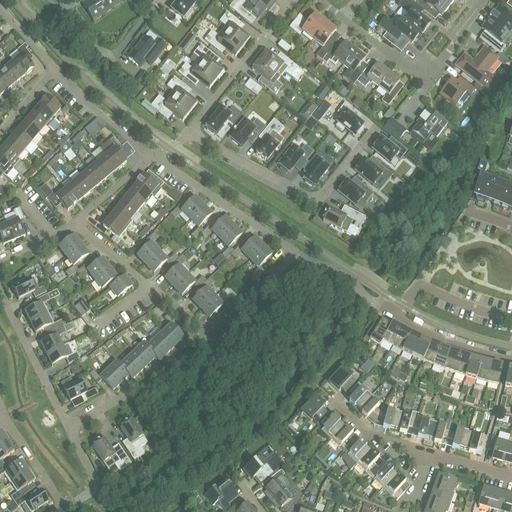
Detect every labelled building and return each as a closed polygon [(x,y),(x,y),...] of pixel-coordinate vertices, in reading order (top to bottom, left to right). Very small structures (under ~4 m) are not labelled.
[(122,3),(119,0),(87,0),(89,1),(84,5),(83,5),(94,22),(122,3)] [(171,10),(171,11),(182,19),(183,20),(183,19),(184,18),(186,20),(193,11),(191,9),(196,2),(197,2),(196,1),(194,0),(178,0),(175,4),(175,5),(171,10)] [(265,13),(266,11),(253,1),(249,6),(241,0),(235,0),(229,8),(244,20),(249,14),(258,22),(258,21),(260,22),(266,14),(265,13)] [(253,0),(253,1),(266,11),(267,10),(269,11),(275,4),(273,2),(274,1),(272,0),(253,0)] [(424,12),(414,4),(409,0),(403,0),(398,6),(410,16),(405,22),(420,35),(422,36),(430,25),(420,16),(423,12),(424,12)] [(428,0),(417,0),(414,4),(424,12),(426,13),(430,8),(441,18),(450,7),(440,0),(431,0),(430,1),(428,0)] [(501,44),(511,30),(511,20),(497,9),(493,14),(492,13),(489,17),(490,18),(481,29),(485,33),(481,38),(480,38),(500,54),(505,47),(501,44)] [(236,28),(240,24),(227,13),(219,22),(225,27),(221,32),(242,49),(250,39),(236,28)] [(295,31),(304,19),(300,15),(290,28),(295,31)] [(312,40),(326,23),(315,15),(302,32),(312,40)] [(386,18),(379,27),(397,42),(401,37),(412,45),(420,35),(405,22),(403,21),(398,27),(386,18)] [(322,61),(326,56),(332,49),(334,47),(328,42),(336,31),(326,23),(312,40),(322,48),(316,56),(317,58),(316,59),(320,63),(322,61)] [(195,27),(191,32),(196,35),(200,31),(195,27)] [(235,58),(242,49),(221,32),(217,36),(212,32),(204,41),(211,46),(215,41),(235,58)] [(185,39),(190,43),(195,38),(189,34),(185,39)] [(156,47),(153,45),(144,38),(140,43),(137,41),(130,50),(133,52),(127,59),(140,69),(145,62),(150,66),(150,67),(151,66),(156,59),(166,47),(160,42),(156,47)] [(279,42),(275,46),(284,53),(288,49),(279,42)] [(338,54),(332,49),(326,56),(322,61),(320,63),(320,65),(321,66),(324,63),(326,65),(329,61),(334,65),(336,61),(343,67),(356,52),(346,44),(338,54)] [(21,54),(25,50),(28,48),(25,45),(18,50),(21,54)] [(206,57),(210,53),(201,46),(193,55),(199,59),(195,64),(216,81),(224,72),(206,57)] [(487,73),(498,59),(485,49),(473,63),(464,56),(456,66),(490,94),(499,83),(487,73)] [(17,51),(9,57),(13,63),(25,77),(34,70),(28,63),(22,56),(21,56),(17,51)] [(267,51),(259,61),(280,77),(284,73),(290,77),(297,68),(291,63),(287,67),(267,51)] [(356,52),(343,67),(348,71),(343,78),(353,86),(357,82),(363,75),(357,71),(366,60),(364,58),(366,56),(359,51),(358,53),(356,52)] [(164,77),(173,66),(166,61),(158,71),(164,77)] [(277,82),(280,77),(259,61),(252,70),(272,86),(269,91),(275,96),(282,87),(277,82)] [(13,63),(5,70),(16,84),(25,77),(13,63)] [(209,90),(216,81),(195,64),(191,69),(185,64),(178,73),(185,79),(188,74),(209,90)] [(371,85),(372,83),(378,88),(389,73),(378,65),(371,74),(366,70),(363,75),(357,82),(363,87),(365,89),(369,84),(371,85)] [(5,70),(0,73),(0,80),(8,90),(16,84),(5,70)] [(142,73),(134,81),(141,87),(148,78),(142,73)] [(400,82),(389,73),(378,88),(387,95),(381,101),(388,107),(397,95),(393,92),(400,82)] [(197,104),(188,96),(177,88),(180,83),(174,78),(167,87),(172,91),(168,96),(190,113),(197,104)] [(0,97),(8,90),(0,80),(0,97)] [(440,95),(457,109),(461,109),(463,106),(462,103),(460,101),(467,92),(471,96),(475,91),(461,80),(457,84),(452,80),(440,95)] [(256,85),(251,92),(256,97),(262,90),(256,85)] [(320,90),(327,96),(331,92),(323,85),(320,90)] [(150,107),(157,112),(162,106),(182,123),(190,113),(168,96),(165,101),(159,96),(150,107)] [(47,98),(39,107),(55,120),(53,118),(60,110),(47,98)] [(312,117),(319,123),(331,107),(324,102),(312,117)] [(354,111),(345,104),(337,113),(342,117),(337,123),(338,124),(335,127),(342,132),(344,129),(354,137),(357,134),(359,135),(364,129),(362,127),(363,126),(350,116),(354,111)] [(48,128),(55,120),(39,107),(32,115),(48,128)] [(208,129),(207,131),(213,136),(214,134),(216,136),(227,122),(233,127),(242,116),(232,107),(228,112),(222,107),(206,127),(208,129)] [(387,119),(392,113),(387,109),(383,116),(387,119)] [(311,116),(304,110),(299,116),(307,122),(311,116)] [(430,110),(426,116),(424,115),(420,120),(422,121),(413,131),(425,141),(430,134),(436,139),(448,124),(437,116),(430,110)] [(32,115),(25,123),(39,135),(46,127),(48,129),(48,128),(32,115)] [(409,133),(391,119),(391,118),(388,121),(383,127),(397,139),(404,130),(409,134),(409,133)] [(253,133),(258,137),(265,128),(256,120),(252,125),(246,120),(235,133),(234,132),(233,134),(234,135),(229,140),(241,149),(247,141),(253,133)] [(272,132),(263,143),(256,152),(257,153),(256,154),(265,161),(266,160),(267,161),(279,147),(279,146),(284,141),(277,135),(283,128),(273,120),(267,128),(272,132)] [(32,143),(39,135),(25,123),(18,131),(32,143)] [(100,132),(92,123),(85,130),(93,139),(100,132)] [(18,131),(11,139),(25,151),(32,143),(18,131)] [(105,154),(104,154),(118,170),(126,163),(117,152),(122,148),(113,138),(109,142),(114,149),(106,156),(105,154)] [(4,147),(18,159),(25,151),(11,139),(4,147)] [(394,149),(387,144),(381,139),(380,141),(378,139),(373,146),(375,147),(372,150),(390,164),(394,158),(399,162),(407,152),(398,144),(394,149)] [(294,145),(278,166),(281,168),(280,170),(286,175),(287,173),(289,174),(301,159),(306,162),(313,153),(305,146),(301,151),(294,145)] [(18,159),(4,147),(0,151),(0,158),(11,167),(18,159)] [(416,167),(420,162),(409,153),(405,159),(416,167)] [(104,154),(96,161),(109,177),(118,170),(104,154)] [(311,186),(314,188),(319,181),(323,176),(329,169),(319,161),(321,158),(317,154),(309,163),(314,167),(308,174),(304,180),(306,182),(305,183),(310,187),(311,186)] [(0,158),(0,172),(3,176),(11,167),(0,158)] [(89,170),(101,184),(109,177),(96,161),(96,162),(97,163),(89,170)] [(358,168),(355,172),(373,186),(381,175),(384,177),(388,173),(378,165),(375,170),(364,161),(363,162),(361,161),(356,167),(358,168)] [(511,187),(502,183),(493,181),(486,178),(488,173),(490,167),(484,166),(480,180),(482,181),(477,199),(478,200),(487,202),(494,204),(503,208),(511,211),(511,187)] [(9,169),(3,177),(9,182),(15,174),(9,169)] [(89,170),(81,177),(93,191),(101,184),(89,170)] [(137,185),(153,198),(154,199),(161,190),(160,189),(144,176),(137,185)] [(323,176),(319,181),(323,185),(327,179),(323,176)] [(93,191),(81,177),(73,184),(84,198),(93,191)] [(340,190),(338,193),(355,207),(360,201),(365,205),(373,194),(364,187),(359,192),(347,182),(346,183),(344,182),(339,188),(340,190)] [(63,188),(63,189),(76,205),(84,198),(73,184),(65,190),(63,188)] [(163,184),(160,189),(161,190),(168,195),(172,191),(163,184)] [(47,199),(53,194),(45,185),(39,190),(47,199)] [(130,193),(146,206),(153,198),(137,185),(130,193)] [(67,212),(76,205),(63,189),(54,196),(67,212)] [(123,202),(137,213),(144,205),(146,206),(130,193),(123,202)] [(182,212),(190,221),(203,208),(195,199),(183,211),(179,207),(170,215),(175,220),(182,212)] [(123,202),(116,210),(132,223),(133,222),(131,221),(137,213),(123,202)] [(211,216),(203,208),(190,221),(198,229),(191,236),(195,241),(200,236),(204,232),(200,228),(211,216)] [(4,217),(7,225),(14,242),(25,237),(19,223),(24,220),(19,209),(13,211),(14,213),(4,217)] [(352,220),(340,214),(330,209),(329,211),(327,210),(322,219),(324,220),(323,222),(340,231),(340,230),(346,234),(350,227),(359,231),(365,218),(355,213),(352,220)] [(116,210),(110,218),(126,231),(132,223),(116,210)] [(120,249),(120,248),(124,244),(120,241),(119,240),(126,231),(110,218),(102,227),(117,238),(113,243),(120,249)] [(200,236),(204,240),(212,233),(220,241),(233,228),(225,219),(213,231),(209,227),(204,232),(200,236)] [(0,239),(3,246),(14,242),(7,225),(0,227),(0,239)] [(241,236),(233,228),(220,241),(228,249),(221,256),(225,261),(230,256),(234,252),(230,248),(241,236)] [(145,266),(159,254),(151,245),(158,238),(154,233),(145,242),(149,246),(137,258),(145,266)] [(66,258),(81,247),(74,238),(59,248),(66,258)] [(230,256),(234,260),(242,253),(250,261),(263,248),(255,240),(243,251),(239,247),(234,252),(230,256)] [(68,279),(76,273),(78,271),(75,266),(88,257),(81,247),(66,258),(73,267),(65,274),(68,279)] [(271,256),(263,248),(250,261),(258,269),(251,277),(255,281),(264,272),(260,268),(271,256)] [(159,254),(145,266),(154,275),(165,263),(170,268),(173,265),(173,264),(178,259),(174,255),(167,262),(159,254)] [(173,264),(173,265),(177,269),(165,280),(173,289),(187,276),(179,268),(186,260),(182,256),(178,259),(173,264)] [(86,266),(78,271),(76,273),(79,278),(88,272),(95,281),(109,270),(102,261),(89,270),(86,266)] [(56,275),(48,265),(44,269),(51,279),(56,275)] [(116,280),(109,270),(95,281),(102,291),(116,280)] [(187,276),(173,289),(181,297),(193,286),(197,290),(201,287),(206,282),(202,277),(195,284),(187,276)] [(201,287),(205,291),(193,302),(201,311),(214,298),(206,290),(214,283),(210,278),(206,282),(201,287)] [(132,288),(125,279),(110,289),(117,299),(132,288)] [(43,287),(39,290),(34,292),(29,281),(21,285),(19,281),(10,285),(13,289),(19,301),(20,301),(19,300),(32,294),(35,299),(46,293),(43,287)] [(30,324),(49,315),(43,305),(50,301),(47,295),(36,301),(39,306),(25,313),(25,312),(24,313),(30,324)] [(214,298),(201,311),(209,320),(221,308),(225,313),(234,304),(230,300),(222,307),(214,298)] [(83,301),(79,305),(86,315),(91,311),(83,301)] [(86,315),(79,305),(74,308),(81,318),(86,315)] [(52,333),(66,326),(63,320),(54,325),(49,315),(30,324),(36,335),(36,334),(49,328),(52,333)] [(171,327),(163,334),(175,347),(183,339),(172,328),(177,324),(168,315),(164,319),(171,327)] [(381,322),(377,320),(363,340),(368,343),(369,340),(379,346),(392,325),(386,321),(385,323),(382,320),(381,322)] [(392,325),(379,346),(380,347),(383,342),(392,347),(401,330),(392,325)] [(46,356),(68,345),(62,348),(57,338),(66,333),(64,327),(66,326),(52,333),(55,339),(42,345),(41,345),(46,356)] [(402,352),(411,335),(401,330),(392,347),(402,352)] [(155,342),(167,354),(175,347),(163,334),(155,342)] [(411,335),(402,352),(412,357),(421,340),(411,335)] [(430,344),(421,340),(412,357),(423,362),(430,344)] [(143,345),(159,362),(167,354),(155,342),(147,349),(144,345),(143,345)] [(430,344),(423,362),(433,366),(440,349),(430,344)] [(80,360),(77,354),(73,355),(68,345),(46,356),(52,367),(52,366),(66,360),(68,365),(80,360)] [(159,362),(143,345),(136,353),(148,366),(156,358),(159,362)] [(363,351),(358,347),(354,352),(359,356),(363,351)] [(444,370),(450,353),(440,349),(433,366),(444,370)] [(148,366),(136,353),(128,360),(140,373),(148,366)] [(454,374),(460,356),(450,353),(444,370),(454,374)] [(465,378),(471,359),(460,356),(454,374),(465,378)] [(476,381),(481,362),(471,359),(465,378),(476,381)] [(116,364),(132,380),(140,373),(128,360),(120,367),(116,364)] [(364,375),(371,366),(366,361),(358,369),(364,375)] [(481,362),(476,381),(487,384),(491,365),(481,362)] [(71,368),(73,373),(80,370),(78,364),(71,368)] [(132,380),(116,364),(109,371),(121,384),(128,377),(132,381),(132,380)] [(491,365),(487,384),(498,386),(502,368),(491,365)] [(338,393),(340,391),(345,395),(356,384),(351,380),(352,378),(343,370),(335,379),(333,378),(328,383),(330,385),(338,393)] [(121,384),(109,371),(100,379),(93,371),(89,375),(97,384),(102,380),(113,392),(121,384)] [(80,383),(64,391),(70,403),(71,403),(71,402),(84,396),(87,401),(98,395),(95,390),(86,394),(80,383)] [(350,401),(359,409),(371,396),(358,384),(350,393),(354,397),(350,401)] [(442,395),(446,397),(449,390),(439,386),(436,392),(442,395)] [(380,405),(371,396),(359,409),(368,418),(372,414),(377,419),(381,413),(377,409),(380,405)] [(312,421),(316,425),(327,414),(322,410),(325,408),(316,399),(307,408),(306,407),(301,412),(311,422),(312,421)] [(395,430),(400,412),(388,409),(386,414),(381,413),(377,419),(385,421),(383,426),(395,430)] [(412,416),(400,412),(395,430),(407,433),(408,428),(414,429),(417,417),(418,414),(413,413),(412,416)] [(434,422),(417,417),(414,429),(419,431),(418,436),(429,440),(434,422)] [(321,432),(330,440),(342,427),(333,419),(329,423),(325,419),(321,424),(325,428),(321,432)] [(448,420),(446,426),(434,422),(429,440),(441,443),(443,438),(448,439),(450,433),(453,422),(448,420)] [(135,451),(129,454),(134,461),(144,454),(140,448),(147,443),(143,437),(133,422),(131,423),(130,421),(121,427),(122,429),(120,430),(135,451)] [(283,432),(289,438),(294,433),(288,427),(283,432)] [(342,427),(330,440),(343,453),(352,444),(348,440),(351,436),(342,427)] [(456,434),(450,433),(448,439),(454,441),(452,446),(464,450),(469,432),(457,429),(456,434)] [(486,437),(469,432),(464,450),(476,453),(477,448),(483,449),(486,437)] [(298,437),(294,442),(298,447),(303,442),(298,437)] [(132,465),(126,456),(119,460),(105,440),(103,441),(102,440),(93,446),(94,447),(93,448),(103,464),(113,478),(132,465)] [(8,443),(0,447),(0,469),(5,466),(1,461),(14,452),(8,443)] [(350,471),(356,465),(369,452),(360,443),(356,447),(352,444),(343,453),(345,454),(341,459),(342,459),(343,460),(345,462),(347,467),(349,469),(350,470),(350,471)] [(496,461),(502,463),(507,446),(496,443),(495,446),(489,444),(488,451),(493,453),(492,458),(497,460),(496,461)] [(511,446),(507,446),(502,463),(511,465),(511,446)] [(265,474),(268,478),(273,474),(272,472),(282,464),(274,454),(271,456),(265,449),(253,459),(255,461),(245,469),(253,479),(260,473),(263,476),(265,474)] [(356,465),(369,477),(378,468),(374,464),(378,460),(369,452),(356,465)] [(314,456),(310,460),(323,473),(327,468),(314,456)] [(0,477),(4,474),(10,484),(28,472),(21,463),(8,471),(5,466),(0,469),(0,477)] [(369,477),(383,490),(395,476),(386,468),(382,472),(378,468),(369,477)] [(266,496),(271,502),(285,490),(277,481),(284,475),(281,471),(269,480),(272,485),(265,490),(268,494),(266,496)] [(28,472),(10,484),(17,493),(10,497),(14,503),(25,496),(21,491),(34,482),(33,481),(35,480),(31,472),(28,474),(28,472)] [(395,476),(383,490),(396,502),(404,493),(400,489),(404,485),(395,476)] [(435,486),(452,493),(456,482),(440,476),(439,481),(437,481),(435,486)] [(345,478),(341,483),(347,489),(352,484),(345,478)] [(237,495),(228,485),(218,493),(214,488),(204,496),(212,507),(217,503),(224,511),(226,511),(231,508),(227,503),(237,495)] [(434,493),(433,497),(451,504),(455,494),(452,493),(435,486),(433,492),(434,493)] [(293,500),(285,490),(271,502),(276,508),(278,506),(281,510),(283,508),(285,511),(291,511),(296,505),(293,500)] [(478,506),(489,509),(494,492),(488,490),(487,492),(483,490),(478,506)] [(28,501),(25,496),(14,503),(18,508),(24,504),(29,511),(34,511),(42,507),(42,508),(47,505),(46,504),(48,503),(41,492),(28,501)] [(494,492),(489,509),(499,511),(504,495),(494,492)] [(366,494),(361,499),(371,503),(371,502),(366,498),(368,496),(366,494)] [(510,511),(511,507),(511,497),(504,495),(499,511),(510,511)] [(447,511),(451,504),(433,497),(431,502),(430,501),(428,507),(442,511),(447,511)] [(198,498),(193,502),(197,506),(202,503),(198,498)] [(464,509),(470,510),(473,500),(467,498),(466,503),(464,509)] [(360,511),(362,511),(367,511),(370,506),(363,503),(360,511)]
